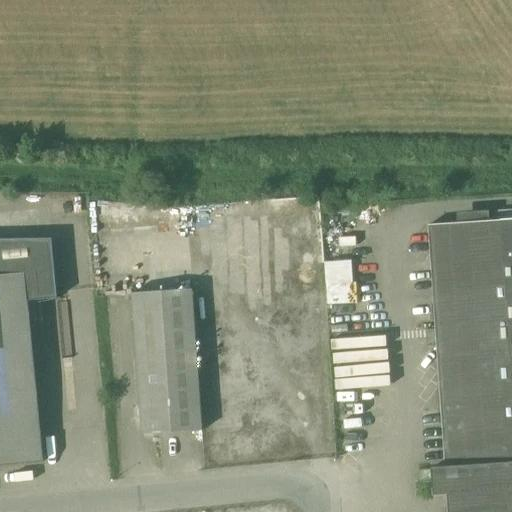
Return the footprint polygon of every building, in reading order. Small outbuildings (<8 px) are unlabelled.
[(511,220),(427,226),(444,468),(511,463),(511,220)] [(52,240),(0,240),(0,276),(25,274),(27,302),(57,299),(52,240)] [(350,262),(325,263),(326,285),(352,283),(350,262)] [(25,274),(0,276),(0,466),(43,463),(38,413),(27,302),(25,274)] [(192,290),(132,294),(138,376),(150,375),(154,435),(201,432),(192,290)] [(511,511),(511,463),(444,468),(431,469),(433,497),(447,496),(448,511),(511,511)]
